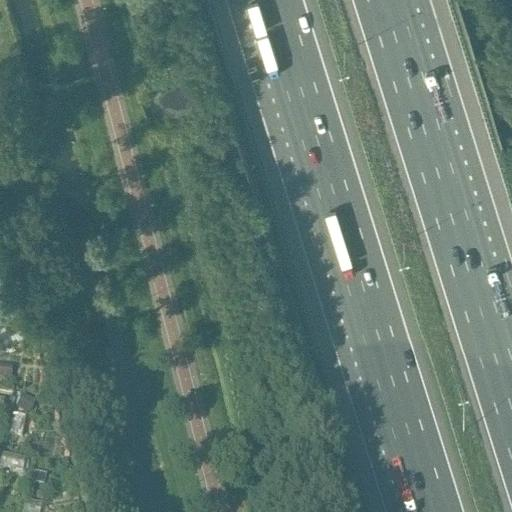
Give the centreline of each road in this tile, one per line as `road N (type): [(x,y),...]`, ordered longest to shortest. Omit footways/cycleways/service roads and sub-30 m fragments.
road 1 (motorway): [(273,0),(433,511)]
road 2 (motorway): [(511,407),(385,0)]
